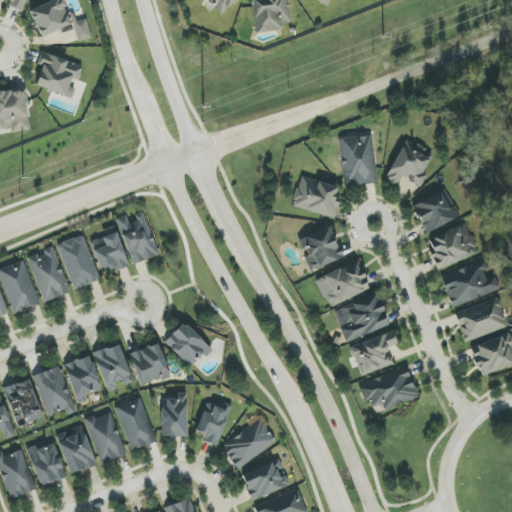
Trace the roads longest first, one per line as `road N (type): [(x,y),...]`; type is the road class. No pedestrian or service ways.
road 1 (residential): [(511,33),(0,234)]
road 2 (secondary): [(374,511),(324,395),(235,231)]
road 3 (secondary): [(170,168),(311,437)]
road 4 (residential): [(375,224),(472,417)]
road 5 (secondary): [(199,157),(147,0)]
road 6 (residential): [(136,300),(0,355)]
road 7 (residential): [(511,397),(472,417),(454,445),(447,473),(452,511)]
road 8 (residential): [(64,511),(166,472),(194,473)]
